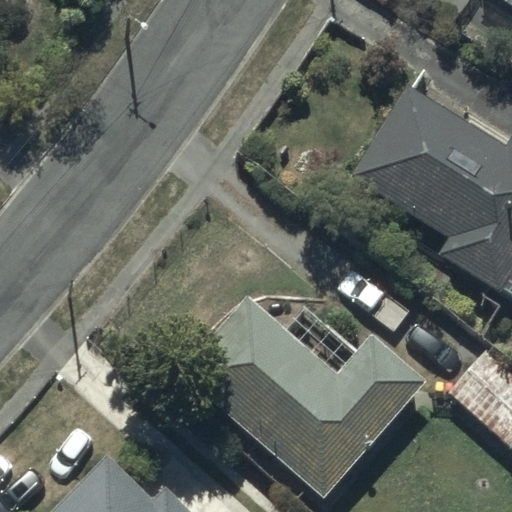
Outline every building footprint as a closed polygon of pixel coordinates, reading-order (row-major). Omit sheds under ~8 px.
[(511,0),(490,0),(511,13),(511,0)] [(403,100),(347,194),(449,254),(440,270),(511,312),(511,144),(504,159),(403,100)] [(181,391),(325,511),(422,396),(371,352),(359,366),(302,318),(281,343),(246,314),(181,391)] [(511,385),(483,362),(446,408),(511,461),(511,385)] [(147,511),(104,472),(65,511),(170,511),(164,506),(157,511),(147,511)]
